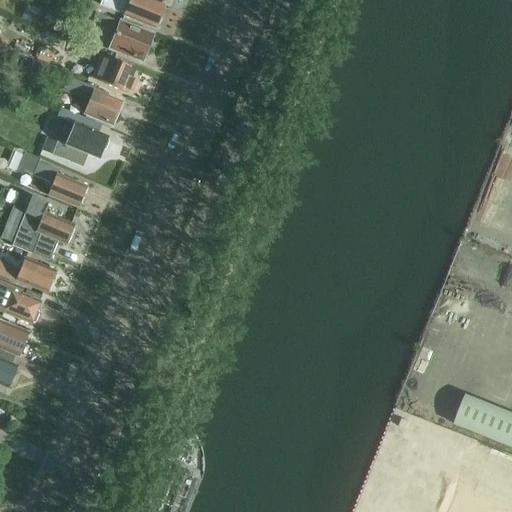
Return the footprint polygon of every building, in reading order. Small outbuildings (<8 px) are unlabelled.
[(164,7),(146,0),(101,0),(99,7),(123,16),(155,29),(164,7)] [(78,19),(98,27),(115,34),(109,49),(141,63),(146,50),(152,36),(147,35),(103,16),(96,13),(97,11),(84,5),(78,19)] [(93,81),(128,95),(134,79),(130,77),(133,70),(81,49),(78,57),(91,62),(97,60),(101,62),(93,81)] [(117,112),(120,104),(106,98),(108,95),(68,78),(62,92),(73,96),(73,94),(88,101),(83,114),(111,126),(112,124),(116,123),(119,117),(117,112)] [(107,150),(110,143),(107,139),(108,137),(98,133),(101,126),(60,109),(57,118),(74,124),(65,146),(46,139),(41,151),(82,167),(86,155),(98,160),(102,152),(107,150)] [(24,153),(16,173),(21,175),(22,173),(24,173),(52,185),(47,197),(78,209),(79,207),(83,206),(85,200),(84,197),(87,188),(57,176),(59,171),(39,164),(40,161),(40,160),(24,153)] [(32,197),(11,246),(49,262),(57,243),(66,247),(75,226),(45,213),(49,204),(32,197)] [(0,275),(46,295),(56,272),(24,259),(17,276),(12,274),(14,269),(0,262),(0,275)] [(0,313),(1,314),(30,325),(31,322),(35,323),(38,314),(36,311),(40,302),(20,294),(22,289),(0,279),(0,313)] [(23,344),(27,334),(14,329),(16,326),(0,319),(0,350),(18,357),(19,356),(22,355),(24,348),(23,344)] [(16,367),(0,360),(0,384),(8,388),(16,367)] [(455,426),(511,448),(511,414),(467,396),(455,426)] [(511,511),(511,484),(470,468),(452,511),(511,511)]
